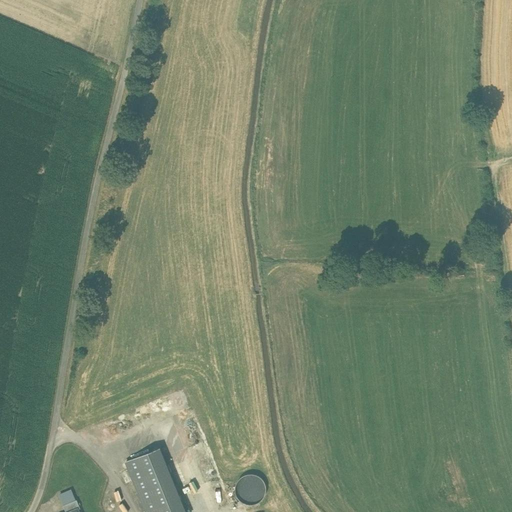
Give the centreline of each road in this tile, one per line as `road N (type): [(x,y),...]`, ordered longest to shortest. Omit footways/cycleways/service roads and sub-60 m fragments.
road 1 (track): [(31,511),(138,0)]
road 2 (track): [(511,160),(493,168),(511,324)]
